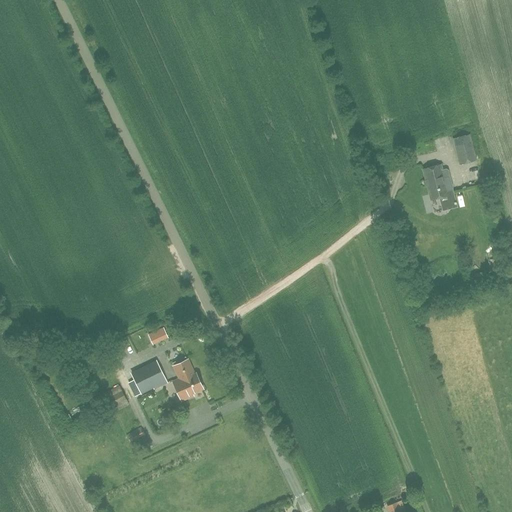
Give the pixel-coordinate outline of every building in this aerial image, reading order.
[(472,136),(457,140),(463,164),(478,160),(472,136)] [(440,198),(448,196),(448,195),(449,194),(449,193),(448,194),(447,191),(451,190),(452,189),(452,188),(450,179),(448,178),(444,179),(442,171),(441,166),(423,170),(431,200),(440,198)] [(472,199),(479,195),(476,188),(469,192),(472,199)] [(501,275),(492,278),(494,285),(503,282),(501,275)] [(153,333),(148,335),(152,342),(157,340),(153,333)] [(182,401),(193,396),(192,394),(203,389),(196,374),(195,374),(188,360),(187,360),(186,359),(185,358),(180,360),(179,362),(180,363),(174,366),(179,379),(173,382),(182,401)] [(144,366),(154,388),(167,382),(157,360),(144,366)] [(109,415),(129,405),(120,386),(99,396),(109,415)] [(131,443),(145,435),(141,427),(126,435),(131,443)] [(400,511),(397,502),(387,506),(389,511),(400,511)]
